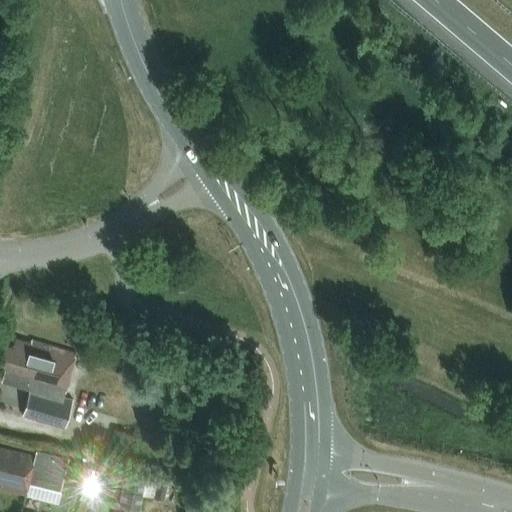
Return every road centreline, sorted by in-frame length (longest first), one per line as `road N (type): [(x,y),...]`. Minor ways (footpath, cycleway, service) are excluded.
road 1 (primary): [(311,468),(305,364),(288,298),(273,260),(206,163)]
road 2 (unclassified): [(0,260),(33,260),(100,240),(206,163)]
road 3 (primary): [(511,511),(311,468)]
road 4 (primary): [(206,163),(164,105),(119,0)]
